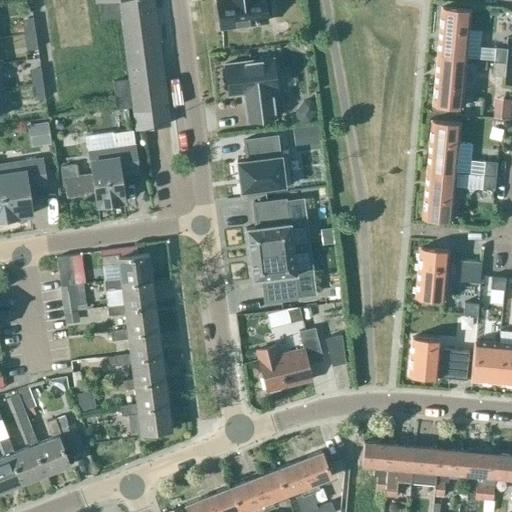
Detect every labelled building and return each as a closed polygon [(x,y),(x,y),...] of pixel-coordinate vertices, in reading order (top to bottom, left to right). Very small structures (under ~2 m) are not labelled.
[(151,0),(98,0),(101,19),(121,16),(125,48),(126,48),(157,43),(151,0)] [(215,0),(219,27),(266,21),(265,14),(269,14),(267,0),(215,0)] [(436,56),(464,59),(469,10),(441,7),(436,56)] [(22,22),(24,35),(35,33),(33,20),(22,22)] [(35,33),(24,35),(27,53),(37,52),(35,33)] [(136,128),(168,124),(157,43),(126,48),(130,79),(112,82),(116,109),(133,107),(136,128)] [(494,47),(493,61),(505,62),(506,48),(494,47)] [(460,107),(464,59),(436,56),(432,105),(460,107)] [(247,120),(274,117),(271,89),(276,88),(272,58),(224,64),(228,95),(244,93),(247,120)] [(505,62),(493,61),(492,75),(503,76),(505,62)] [(29,72),(31,84),(42,83),(40,70),(29,72)] [(42,83),(31,84),(33,97),(44,95),(42,83)] [(311,99),(305,100),(295,113),(296,119),(303,123),(308,123),(318,109),(317,104),(311,99)] [(492,103),(491,118),(507,120),(508,105),(492,103)] [(426,170),(454,172),(459,123),(431,121),(426,170)] [(51,144),(47,123),(38,124),(41,146),(51,144)] [(308,126),(292,128),(293,136),(309,134),(310,142),(318,141),(316,125),(308,126)] [(246,159),(236,161),(240,191),(284,185),(292,184),(288,154),(279,155),(276,136),(244,140),(246,159)] [(76,165),(60,167),(63,186),(65,186),(66,196),(95,193),(96,205),(123,201),(119,175),(137,173),(133,145),(89,152),(92,173),(77,175),(76,165)] [(0,164),(0,185),(5,218),(31,215),(27,189),(45,186),(41,159),(0,164)] [(484,161),(483,174),(495,176),(496,162),(484,161)] [(450,221),(454,172),(426,170),(422,218),(450,221)] [(482,188),(493,190),(495,176),(483,174),(482,188)] [(245,230),(248,255),(292,249),(289,223),(287,223),(284,199),(252,203),(255,227),(247,228),(245,228),(245,230)] [(330,228),(319,230),(321,245),(332,244),(330,228)] [(134,246),(98,251),(99,257),(100,266),(116,264),(119,279),(119,282),(150,278),(150,275),(146,253),(135,254),(134,246)] [(292,249),(248,255),(251,278),(251,280),(253,280),(253,279),(261,278),(264,302),(298,298),(298,295),(315,293),(309,247),(292,249)] [(443,300),(447,251),(419,248),(415,298),(443,300)] [(55,257),(59,287),(73,285),(68,255),(55,257)] [(504,289),(505,277),(491,276),(490,288),(504,289)] [(119,279),(102,282),(104,291),(120,289),(122,305),(122,307),(153,303),(153,301),(150,278),(119,282),(119,279)] [(73,285),(59,287),(62,312),(79,310),(76,284),(73,285)] [(477,315),(478,303),(463,302),(463,314),(477,315)] [(122,305),(106,307),(107,316),(123,314),(125,330),(126,333),(157,329),(156,326),(153,303),(122,307),(122,305)] [(301,320),(298,307),(288,310),(292,322),(301,320)] [(64,313),(65,320),(78,318),(78,311),(64,313)] [(256,350),(266,391),(310,380),(306,364),(321,360),(313,327),(298,331),(302,348),(275,355),(273,345),(256,350)] [(125,330),(109,332),(110,341),(126,339),(129,355),(129,358),(160,354),(160,350),(157,329),(126,333),(125,330)] [(347,362),(341,335),(325,338),(332,366),(347,362)] [(438,348),(439,340),(411,338),(408,375),(436,378),(436,377),(465,379),(468,351),(438,348)] [(495,383),(499,343),(474,341),(471,381),(495,383)] [(511,384),(511,344),(499,343),(495,383),(511,384)] [(129,355),(113,357),(114,366),(130,363),(132,380),(133,383),(164,379),(163,376),(160,354),(129,358),(129,355)] [(74,387),(81,386),(79,372),(72,373),(74,387)] [(132,380),(116,382),(117,391),(133,389),(135,405),(136,408),(167,404),(166,400),(164,379),(133,383),(132,380)] [(77,394),(80,411),(92,409),(89,392),(77,394)] [(13,410),(23,406),(19,395),(8,399),(13,410)] [(135,405),(119,407),(120,416),(137,414),(139,434),(170,429),(167,404),(136,408),(135,405)] [(33,408),(25,411),(28,418),(35,415),(33,408)] [(62,431),(69,428),(65,417),(55,420),(60,431),(62,431)] [(38,444),(49,473),(69,465),(58,438),(60,437),(54,421),(47,424),(52,438),(38,444)] [(62,431),(72,457),(85,452),(75,426),(69,428),(62,431)] [(14,453),(26,482),(49,473),(38,444),(32,429),(23,433),(29,448),(14,453)] [(0,443),(5,457),(0,458),(0,487),(2,491),(26,482),(14,453),(9,438),(0,441),(0,443)] [(386,477),(389,445),(364,443),(362,467),(374,468),(374,476),(386,477)] [(386,477),(384,496),(396,497),(397,482),(410,483),(411,471),(414,447),(389,445),(386,477)] [(436,473),(438,450),(414,447),(411,471),(410,483),(435,485),(436,481),(436,473)] [(449,474),(461,475),(463,452),(438,450),(436,473),(436,481),(435,485),(434,495),(444,496),(445,482),(448,482),(449,474)] [(298,461),(312,493),(321,489),(318,483),(331,478),(321,452),(298,461)] [(475,499),(483,500),(484,500),(488,454),(463,452),(461,475),(473,476),(472,484),(476,485),(475,499)] [(511,456),(488,454),(484,500),(493,500),(495,478),(510,480),(511,462),(511,456)] [(298,461),(275,470),(285,496),(294,492),(299,490),(300,495),(296,497),(301,511),(303,511),(316,507),(317,507),(312,493),(298,461)] [(285,496),(275,470),(253,479),(264,511),(272,508),(270,501),(285,496)] [(377,477),(376,491),(384,492),(385,478),(377,477)] [(230,488),(240,511),(241,511),(254,507),(255,511),(261,511),(264,511),(253,479),(230,488)] [(207,497),(213,511),(240,511),(230,488),(207,497)] [(374,500),(383,501),(383,496),(384,492),(375,492),(374,500)] [(213,511),(207,497),(185,506),(187,511),(213,511)] [(316,507),(317,511),(333,511),(329,502),(317,507),(316,507)]
